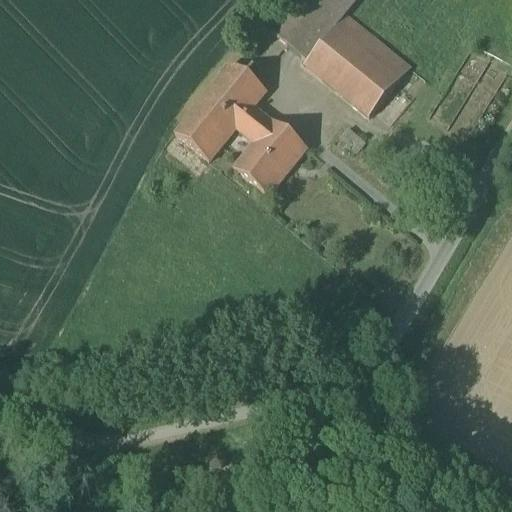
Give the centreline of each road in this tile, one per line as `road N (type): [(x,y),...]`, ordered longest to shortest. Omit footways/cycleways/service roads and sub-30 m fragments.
road 1 (track): [(0,402),(82,432),(293,380),(326,395)]
road 2 (unclassified): [(511,143),(364,384)]
road 3 (unclassified): [(364,384),(367,426),(394,459),(497,511)]
road 4 (unclassified): [(364,384),(326,395),(298,424),(254,511)]
